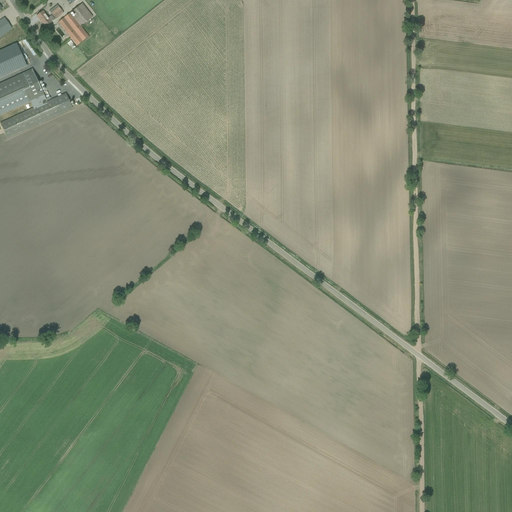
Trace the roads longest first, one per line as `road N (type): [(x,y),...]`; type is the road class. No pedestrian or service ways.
road 1 (tertiary): [(511,425),(142,147),(67,76),(10,0)]
road 2 (track): [(421,511),(412,0)]
